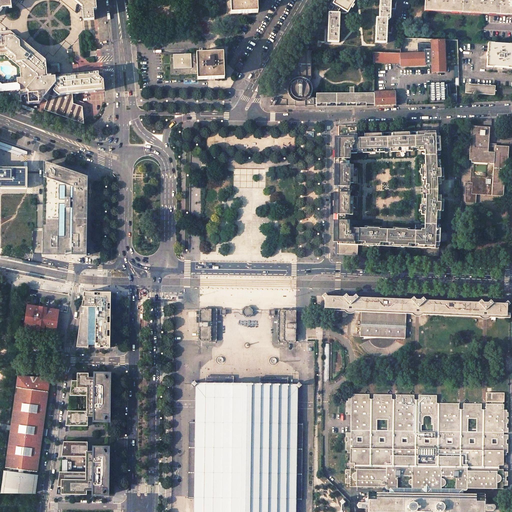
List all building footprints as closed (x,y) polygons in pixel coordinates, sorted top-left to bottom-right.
[(0,0),(0,11),(9,0),(0,0)] [(74,0),(83,7),(84,21),(95,20),(94,9),(97,9),(96,4),(96,0),(74,0)] [(230,0),(231,14),(258,13),(257,0),(230,0)] [(379,0),(379,18),(376,18),(375,42),(387,43),(387,20),(389,20),(389,19),(390,19),(390,0),(379,0)] [(511,0),(425,0),(425,11),(511,15),(511,0)] [(340,13),(329,12),(328,42),(339,42),(340,13)] [(0,56),(5,56),(20,68),(21,77),(18,78),(18,83),(3,84),(0,82),(0,94),(21,101),(20,94),(28,94),(30,104),(40,104),(45,98),(47,99),(44,110),(74,121),(84,115),(82,107),(74,104),(73,95),(79,94),(79,91),(101,89),(99,73),(82,74),(60,77),(56,74),(56,73),(58,73),(57,66),(55,67),(52,67),(52,69),(50,69),(47,67),(47,61),(20,39),(11,31),(0,31),(0,56)] [(403,38),(400,50),(400,68),(432,67),(432,72),(445,72),(445,66),(444,39),(443,40),(433,41),(433,39),(403,38)] [(511,44),(488,43),(486,67),(501,68),(511,68),(511,44)] [(311,51),(302,50),(293,66),(289,66),(290,72),(287,77),(283,84),(288,87),(278,103),(287,103),(287,106),(314,105),(317,105),(317,106),(375,106),(396,105),(396,91),(378,92),(374,92),(354,92),(354,87),(350,87),(350,92),(316,93),(316,98),(313,98),(313,97),(311,97),(311,95),(312,94),(313,91),(313,88),(312,84),(311,82),(311,51)] [(199,54),(170,55),(171,75),(197,74),(198,79),(212,79),(225,78),(223,53),(202,53),(202,51),(199,51),(199,54)] [(400,53),(373,53),(373,62),(400,63),(400,53)] [(442,83),(426,84),(426,103),(443,103),(442,83)] [(495,86),(466,84),(465,93),(495,95),(495,86)] [(365,130),(359,130),(359,138),(357,138),(356,125),(338,126),(338,137),(335,138),(334,231),(333,242),(337,242),(337,254),(358,255),(358,245),(438,248),(440,225),(436,225),(436,221),(436,220),(440,220),(441,212),(443,212),(444,205),(444,200),(441,200),(442,196),(437,196),(436,185),(441,185),(441,181),(444,181),(443,169),(440,169),(440,161),(436,161),(436,160),(436,156),(440,155),(439,132),(402,133),(373,134),(365,134),(365,130)] [(490,127),(471,126),(469,160),(471,160),(470,181),(465,181),(465,202),(476,203),(476,194),(503,196),(505,160),(508,160),(508,154),(509,147),(495,146),(495,152),(488,151),(490,127)] [(44,167),(44,175),(53,165),(44,161),(44,167)] [(87,177),(53,165),(44,175),(43,195),(42,255),(86,256),(87,177)] [(0,188),(26,189),(26,168),(0,167),(0,188)] [(0,193),(0,209),(11,209),(11,193),(0,193)] [(25,209),(25,194),(13,194),(13,209),(25,209)] [(111,293),(84,292),(82,300),(76,347),(102,348),(110,348),(110,320),(111,293)] [(326,293),(323,296),(326,299),(325,310),(348,311),(361,311),(360,334),(405,336),(406,322),(406,314),(416,314),(429,314),(471,316),(485,316),(496,317),(510,317),(510,303),(508,301),(507,302),(506,303),(493,303),(490,300),(487,303),(484,302),(482,300),(479,302),(425,300),(423,297),(420,300),(416,300),(413,297),(411,299),(358,297),(355,295),(352,297),(349,297),(347,294),(345,295),(344,296),(329,296),(326,293)] [(59,310),(28,305),(24,328),(31,329),(31,331),(24,330),(24,335),(54,340),(54,334),(49,333),(49,332),(56,333),(59,310)] [(246,307),(243,310),(243,314),(246,317),(250,317),(253,314),(253,310),(250,307),(246,307)] [(211,309),(199,309),(199,322),(199,327),(199,340),(211,340),(217,341),(217,309),(216,309),(211,309)] [(279,310),(278,342),(284,342),(295,342),(296,329),(296,324),(296,311),(284,310),(279,310)] [(77,381),(72,381),(70,395),(87,396),(86,411),(68,411),(66,426),(88,426),(88,417),(94,417),(94,421),(109,421),(109,417),(109,394),(110,374),(77,373),(77,381)] [(196,385),(195,423),(190,423),(189,498),(194,498),(194,511),(295,511),(296,499),(301,499),(302,424),(297,424),(297,387),(298,387),(299,388),(301,385),(299,383),(297,384),(288,384),(287,383),(287,377),(260,377),(260,382),(259,383),(259,384),(252,384),(252,383),(251,382),(250,383),(250,384),(243,384),(243,383),(242,382),(241,383),(241,384),(234,383),(233,382),(233,377),(206,376),(206,382),(205,382),(205,383),(196,383),(194,381),(192,383),(194,386),(195,385),(196,385)] [(49,378),(18,377),(6,468),(12,469),(11,474),(5,473),(3,490),(34,494),(36,477),(31,477),(32,473),(38,474),(49,378)] [(411,511),(412,511),(413,511),(414,511),(415,511),(416,511),(417,511),(417,510),(417,509),(418,508),(418,507),(423,507),(423,510),(424,510),(426,511),(427,510),(429,510),(429,507),(434,507),(434,508),(435,509),(435,510),(435,511),(437,511),(442,511),(443,511),(444,510),(444,509),(444,508),(446,508),(447,510),(482,510),(482,508),(484,508),(484,510),(494,510),(494,509),(495,508),(495,507),(495,506),(495,505),(494,505),(485,505),(484,500),(482,499),(482,498),(477,498),(477,499),(462,499),(462,491),(465,491),(466,489),(507,490),(506,485),(508,485),(508,472),(507,472),(507,470),(507,469),(508,468),(508,465),(507,464),(506,455),(508,455),(508,436),(504,436),(504,434),(508,434),(508,417),(507,418),(507,416),(509,416),(509,409),(505,409),(505,404),(486,404),(486,411),(484,411),(482,411),(482,404),(463,404),(463,411),(461,411),(459,411),(459,404),(440,403),(440,405),(439,405),(436,405),(436,403),(436,396),(418,396),(418,405),(416,404),(414,404),(414,396),(395,395),(395,403),(393,403),(392,403),(392,396),(373,395),(373,403),(371,403),(369,403),(369,395),(351,395),(351,399),(347,399),(346,415),(351,415),(351,433),(346,433),(346,462),(345,463),(344,465),(344,466),(344,467),(345,468),(345,469),(345,484),(350,484),(350,487),(359,487),(359,503),(358,503),(357,504),(357,505),(357,506),(357,507),(358,508),(359,508),(360,509),(368,509),(368,506),(370,506),(370,509),(390,509),(390,503),(393,503),(393,509),(404,509),(404,507),(407,507),(407,508),(408,509),(408,510),(408,511),(409,511),(410,511),(411,511)] [(64,442),(62,456),(86,457),(86,472),(60,472),(58,487),(61,487),(61,494),(87,495),(87,491),(93,491),(93,495),(108,495),(108,489),(108,473),(109,447),(93,447),(93,451),(87,451),(87,442),(64,442)]
